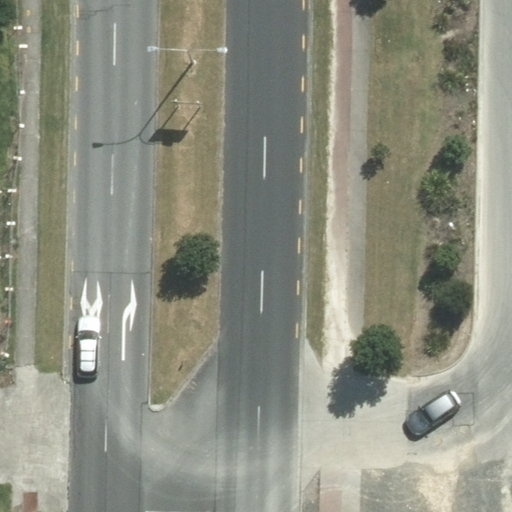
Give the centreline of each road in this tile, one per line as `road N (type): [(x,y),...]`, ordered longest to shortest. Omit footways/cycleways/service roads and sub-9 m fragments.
road 1 (unclassified): [(90,511),(111,0)]
road 2 (unclassified): [(254,0),(244,511)]
